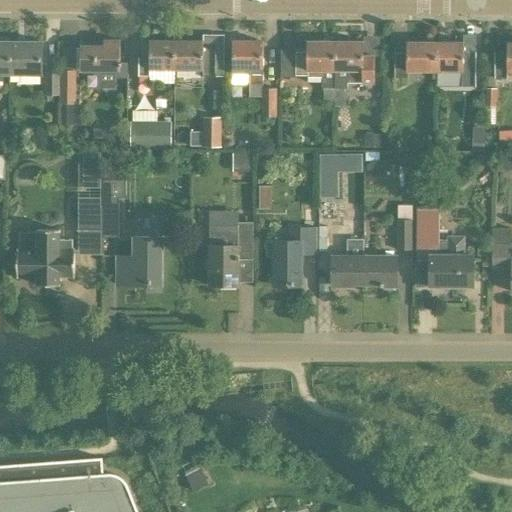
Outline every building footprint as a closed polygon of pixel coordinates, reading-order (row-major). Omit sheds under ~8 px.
[(11,74),(11,42),(0,41),(0,81),(4,81),(4,74),(11,74)] [(42,74),(42,42),(11,42),(11,74),(42,74)] [(119,63),(119,42),(105,42),(105,48),(81,48),(81,72),(119,72),(119,63)] [(175,69),(175,42),(151,42),(151,60),(139,60),(139,76),(151,76),(151,69),(175,69)] [(217,47),(205,47),(205,42),(175,42),(175,69),(204,69),(204,77),(218,77),(218,46),(217,46),(217,47)] [(263,85),(265,85),(265,42),(233,42),(234,73),(249,73),(249,97),(261,97),(261,89),(263,89),(263,85)] [(323,88),(337,88),(337,43),(311,43),(311,53),(294,53),(294,77),(322,77),(322,88),(323,88)] [(364,53),(364,44),(337,43),(337,88),(347,88),(347,82),(377,82),(377,53),(364,53)] [(408,72),(436,72),(436,44),(407,44),(407,53),(393,53),(393,79),(407,79),(408,72)] [(477,54),(465,54),(465,44),(436,44),(436,72),(463,72),(463,87),(477,87),(477,54)] [(509,73),(511,72),(511,44),(508,45),(508,54),(495,54),(495,79),(509,80),(509,73)] [(119,72),(119,79),(127,79),(127,63),(119,63),(119,72)] [(59,71),(59,96),(59,104),(60,104),(75,104),(75,70),(59,71)] [(45,96),(59,96),(59,71),(45,71),(45,96)] [(334,107),(336,107),(337,88),(323,88),(323,101),(334,102),(334,107)] [(347,88),(337,88),(336,107),(346,107),(347,88)] [(214,89),(215,108),(225,107),(225,89),(214,89)] [(263,89),(261,89),(261,97),(261,117),(276,117),(276,89),(263,89)] [(75,125),(75,104),(60,104),(60,125),(75,125)] [(219,146),(219,118),(203,118),(203,146),(219,146)] [(170,121),(131,121),(130,148),(170,148),(170,121)] [(253,167),(252,151),(235,152),(236,168),(253,167)] [(338,198),(337,175),(320,175),(320,198),(338,198)] [(258,206),(270,206),(271,186),(258,186),(258,206)] [(101,229),(101,204),(77,204),(77,228),(76,228),(76,229),(101,229)] [(119,238),(119,204),(103,204),(103,238),(119,238)] [(474,256),(464,256),(465,236),(447,236),(447,240),(438,240),(439,209),(416,209),(416,256),(430,256),(430,283),(444,283),(444,287),(469,288),(469,270),(474,271),(474,256)] [(412,251),(412,221),(397,221),(397,250),(412,251)] [(239,286),(239,260),(254,260),(254,223),(239,223),(239,225),(210,225),(210,245),(201,245),(200,270),(210,270),(209,286),(239,286)] [(292,229),(292,241),(274,241),(274,287),(302,287),(303,254),(316,254),(316,251),(316,229),(292,229)] [(511,229),(493,229),(494,269),(511,268),(511,229)] [(36,277),(36,285),(59,285),(59,276),(73,276),(73,251),(71,251),(71,240),(59,240),(59,230),(36,230),(36,249),(16,249),(16,277),(36,277)] [(163,286),(163,238),(134,237),(134,257),(117,257),(117,285),(163,286)] [(364,255),(362,255),(362,238),(347,238),(347,255),(333,255),(334,287),(355,287),(355,285),(364,285),(364,255)] [(382,285),(382,287),(399,286),(398,254),(364,255),(364,285),(382,285)] [(0,511),(137,511),(127,486),(125,482),(122,479),(119,477),(115,475),(111,474),(107,474),(103,474),(102,459),(0,466),(0,511)] [(201,467),(188,472),(194,489),(207,484),(201,467)]
